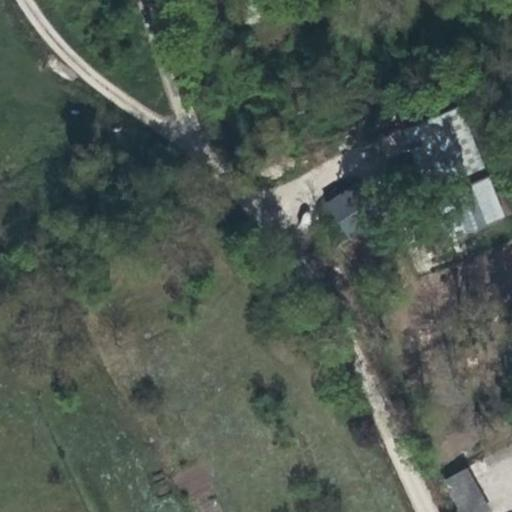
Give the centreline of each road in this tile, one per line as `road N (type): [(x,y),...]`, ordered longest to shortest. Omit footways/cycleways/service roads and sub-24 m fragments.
road 1 (track): [(429,511),(281,238),(186,136),(71,59),(23,0)]
road 2 (track): [(141,0),(186,136)]
